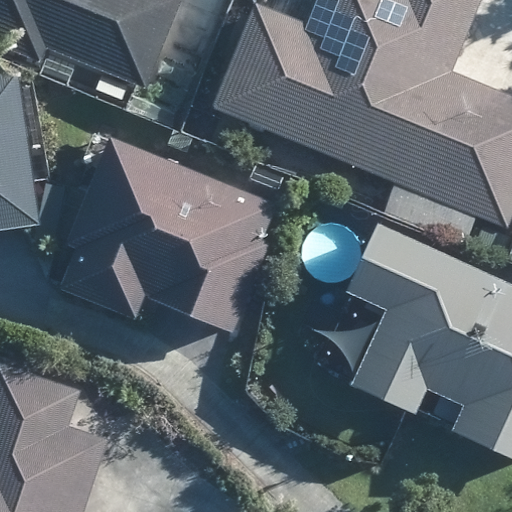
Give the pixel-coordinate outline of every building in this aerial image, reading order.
[(0,0),(0,43),(37,59),(42,47),(139,86),(173,0),(0,0)] [(487,0),(321,0),(312,24),(265,4),(222,106),(226,108),(401,182),(393,203),(389,213),(469,246),(482,213),(511,226),(511,225),(511,92),(458,69),(487,0)] [(0,225),(32,221),(11,70),(0,71),(0,225)] [(213,142),(224,112),(202,105),(191,132),(213,142)] [(282,212),(110,143),(71,241),(80,244),(61,292),(135,322),(144,300),(232,335),(282,212)] [(511,237),(511,235),(485,224),(476,247),(503,259),(511,237)] [(511,280),(391,225),(359,292),(397,309),(363,381),(362,386),(424,413),(436,388),(472,405),(461,430),(511,454),(511,280)] [(75,425),(86,391),(7,364),(0,382),(0,511),(84,511),(110,437),(75,425)]
